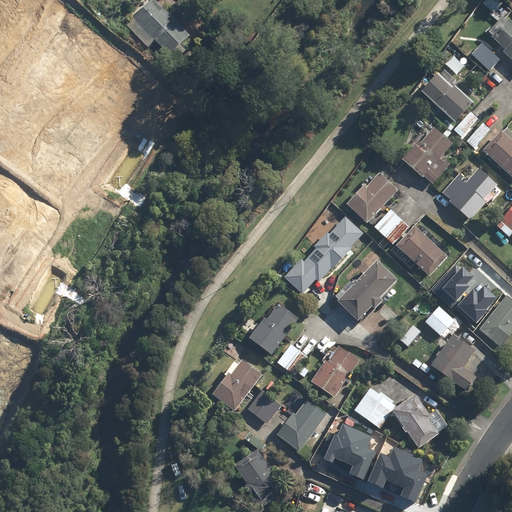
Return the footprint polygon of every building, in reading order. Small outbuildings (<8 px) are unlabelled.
[(503,5),(497,0),(485,0),(480,5),(491,17),(503,5)] [(194,40),(156,1),(129,27),(151,50),(158,42),(174,59),(194,40)] [(505,52),(511,58),(511,20),(510,19),(494,37),(507,49),(505,52)] [(472,54),(490,71),(502,60),(483,42),(472,54)] [(436,58),(441,62),(448,55),(442,50),(436,58)] [(440,73),(423,92),(457,122),(475,102),(457,85),(455,87),(440,73)] [(477,121),(469,114),(453,132),(460,138),(477,121)] [(488,132),(482,126),(466,143),(472,149),(488,132)] [(426,176),(435,183),(452,164),(448,161),(445,164),(441,160),(455,144),(436,128),(423,143),(420,141),(405,159),(425,177),(426,176)] [(485,151),(511,175),(511,138),(503,130),(485,151)] [(375,164),(380,168),(384,164),(379,160),(375,164)] [(452,202),(472,220),(488,202),(486,200),(499,185),(481,168),(467,184),(464,180),(466,177),(462,174),(444,193),(453,200),(452,202)] [(348,204),(369,223),(400,190),(382,173),(369,187),(366,185),(348,204)] [(375,227),(394,245),(411,227),(392,209),(375,227)] [(511,234),(511,209),(498,225),(510,237),(511,234)] [(398,245),(432,276),(449,257),(416,226),(398,245)] [(340,301),(361,321),(375,307),(378,310),(386,301),(383,298),(400,280),(380,261),(340,301)] [(501,279),(486,264),(474,277),(489,291),(501,279)] [(281,273),(286,277),(290,273),(284,268),(281,273)] [(482,330),(503,347),(511,336),(511,296),(510,294),(482,330)] [(251,339),(274,356),(301,319),(280,304),(269,320),(267,318),(251,339)] [(426,322),(442,337),(457,321),(441,306),(426,322)] [(433,366),(469,391),(479,377),(465,368),(477,350),(454,335),(433,366)] [(295,376),(309,357),(292,345),(278,363),(295,376)] [(313,382),(336,397),(348,381),(350,382),(352,378),(350,377),(362,361),(340,346),(329,362),(327,360),(313,382)] [(407,361),(416,366),(419,360),(411,355),(407,361)] [(214,395),(236,412),(264,375),(244,360),(233,374),(231,373),(214,395)] [(356,411),(382,429),(397,407),(372,388),(356,411)] [(268,425),(283,406),(264,391),(249,410),(268,425)] [(433,417),(418,395),(395,411),(421,449),(442,435),(430,419),(433,417)] [(278,435),(301,452),(328,416),(308,401),(297,415),(295,413),(278,435)] [(385,433),(368,424),(361,437),(378,446),(385,433)] [(248,489),(262,509),(287,491),(258,449),(236,466),(251,487),(248,489)] [(315,455),(311,461),(317,464),(320,458),(315,455)] [(364,479),(406,498),(418,472),(393,461),(392,465),(374,456),(364,479)] [(303,495),(314,498),(316,485),(305,483),(303,495)]
